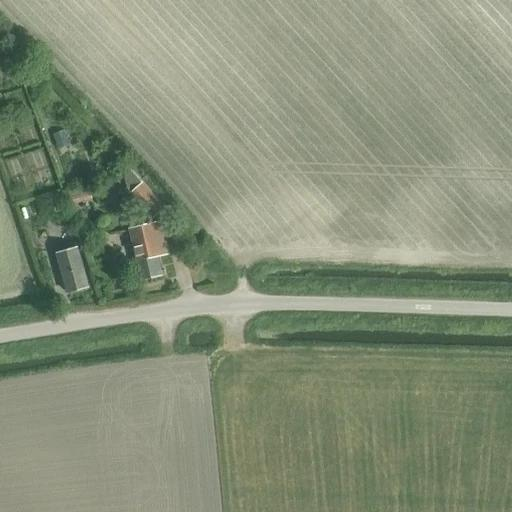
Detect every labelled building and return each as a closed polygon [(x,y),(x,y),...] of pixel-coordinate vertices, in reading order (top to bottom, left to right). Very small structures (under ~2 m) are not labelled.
[(160,204),(142,183),(133,169),(124,172),(131,193),(129,195),(147,215),(160,204)] [(87,186),(76,190),(82,203),(92,199),(87,186)] [(52,200),(61,225),(71,221),(62,196),(52,200)] [(158,257),(169,254),(161,223),(130,230),(142,280),(162,275),(158,257)] [(68,293),(89,287),(78,249),(57,254),(68,293)]
